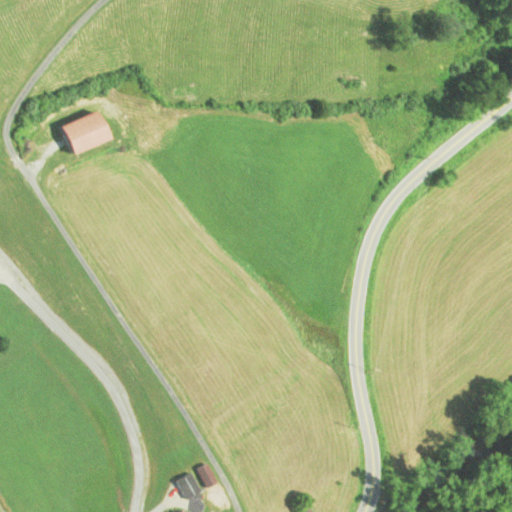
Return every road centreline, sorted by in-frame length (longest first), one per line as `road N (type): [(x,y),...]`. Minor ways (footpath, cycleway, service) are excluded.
road 1 (secondary): [(365,511),(375,463),(356,337),(372,237),(413,180),(511,99)]
road 2 (residential): [(0,269),(108,378),(130,411),(143,448),(140,511)]
